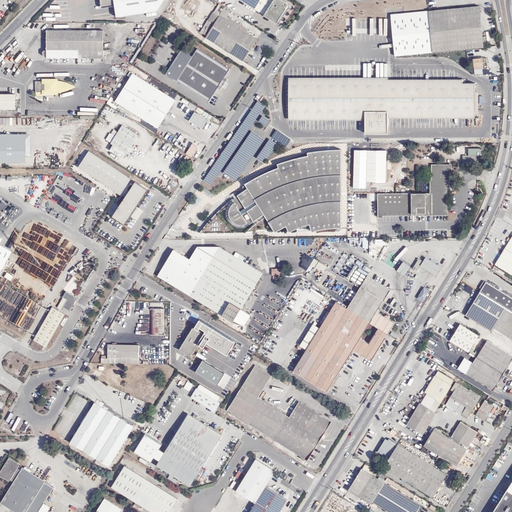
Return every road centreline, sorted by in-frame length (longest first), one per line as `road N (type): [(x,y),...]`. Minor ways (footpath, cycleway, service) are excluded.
road 1 (secondary): [(497,0),(509,109),(492,195),(320,483)]
road 2 (tertiary): [(75,375),(234,117),(299,24),(327,0)]
road 3 (secondary): [(326,486),(489,222),(511,149)]
road 4 (residential): [(320,483),(257,443),(240,449),(197,511)]
road 5 (tertiary): [(75,375),(38,379),(27,396),(30,415),(49,418),(72,380)]
